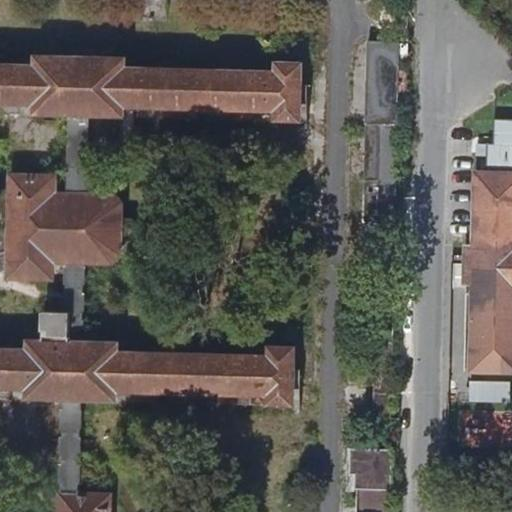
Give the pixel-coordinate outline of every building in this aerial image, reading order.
[(389,256),(394,35),(361,34),(357,213),(371,214),(370,256),(389,256)] [(0,290),(4,290),(58,314),(24,314),(23,352),(0,351),(0,387),(21,388),(21,400),(52,400),(50,511),(102,511),(103,503),(74,503),(76,401),(111,401),(111,392),(259,394),(259,406),(286,407),(287,352),(260,351),(260,358),(112,357),(112,346),(79,346),(80,267),(99,267),(107,259),(108,190),(83,190),(84,115),(119,115),(119,107),(269,110),(269,120),(294,120),(294,65),(270,64),(269,74),(121,71),(121,60),(32,59),(32,66),(0,65),(0,101),(30,102),(30,114),(61,114),(59,195),(58,258),(58,297),(9,277),(0,274),(0,290)] [(58,258),(59,195),(47,195),(47,179),(0,178),(0,219),(0,274),(9,277),(9,273),(45,273),(46,258),(58,258)] [(511,250),(469,249),(467,314),(511,314),(511,250)] [(383,425),(387,285),(369,284),(365,425),(383,425)] [(471,379),(472,399),(511,397),(511,381),(511,378),(471,379)] [(384,511),(385,455),(346,455),(346,479),(354,479),(354,511),(384,511)]
